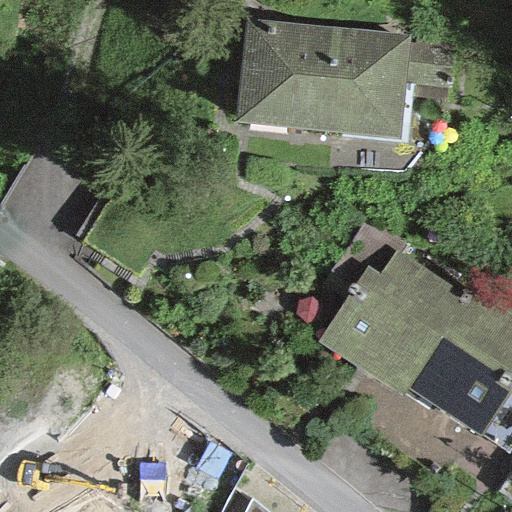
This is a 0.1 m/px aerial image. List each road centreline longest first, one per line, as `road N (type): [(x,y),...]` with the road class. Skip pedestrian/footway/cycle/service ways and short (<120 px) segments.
road 1 (residential): [(0,234),(221,404),(345,511)]
road 2 (track): [(29,254),(79,91),(96,0)]
